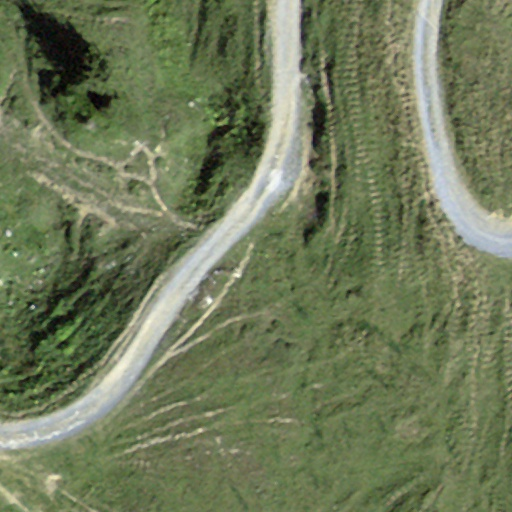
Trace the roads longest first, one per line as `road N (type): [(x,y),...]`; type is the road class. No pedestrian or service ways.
road 1 (track): [(290,0),(287,127),(277,180),(189,270),(119,379),(90,406),(59,428),(0,433)]
road 2 (track): [(511,235),(495,236),(470,218),(446,175),(423,28),(430,0)]
